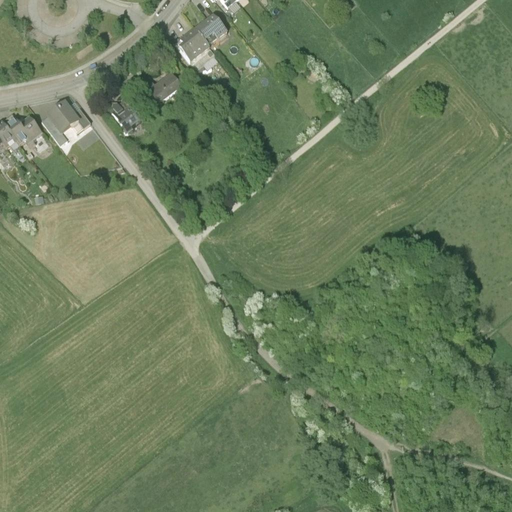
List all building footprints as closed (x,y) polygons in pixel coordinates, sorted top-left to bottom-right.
[(236,6),(230,0),(216,0),(218,2),(228,14),(236,6)] [(214,21),(195,35),(207,50),(216,44),(217,45),(227,38),(214,21)] [(207,50),(195,35),(181,47),(185,53),(181,56),(191,69),(209,55),(210,54),(207,50)] [(181,47),(178,43),(173,47),(180,57),(181,56),(185,53),(181,47)] [(212,59),(209,55),(191,69),(194,73),(212,59)] [(154,112),(181,92),(171,79),(156,90),(150,83),(137,93),(148,108),(150,107),(154,112)] [(130,133),(139,126),(136,123),(138,122),(125,105),(119,110),(117,109),(113,108),(113,112),(114,114),(112,116),(124,132),(122,133),(127,139),(132,135),(130,133)] [(79,112),(75,107),(69,112),(73,117),(79,112)] [(69,112),(66,108),(49,121),(61,138),(72,130),(79,125),(73,117),(69,112)] [(79,112),(73,117),(79,125),(84,132),(90,127),(79,112)] [(12,118),(2,126),(6,131),(16,123),(12,118)] [(16,123),(6,131),(21,150),(26,146),(28,149),(43,138),(30,120),(19,128),(16,123)] [(49,121),(42,126),(60,149),(66,144),(61,138),(49,121)] [(83,131),(79,125),(72,130),(77,136),(83,131)] [(0,128),(0,142),(7,152),(10,150),(14,155),(21,150),(6,131),(2,126),(0,128)] [(44,206),(43,199),(34,201),(36,208),(44,206)]
